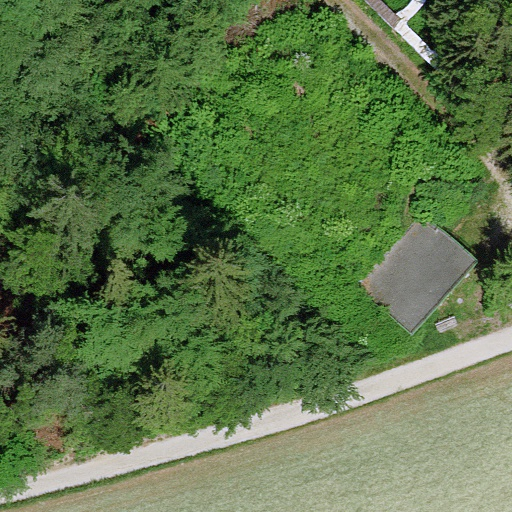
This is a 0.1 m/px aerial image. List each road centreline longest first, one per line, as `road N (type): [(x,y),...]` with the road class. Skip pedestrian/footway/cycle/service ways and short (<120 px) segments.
road 1 (track): [(0,494),(436,374),(511,337)]
road 2 (track): [(0,119),(28,116),(278,0)]
